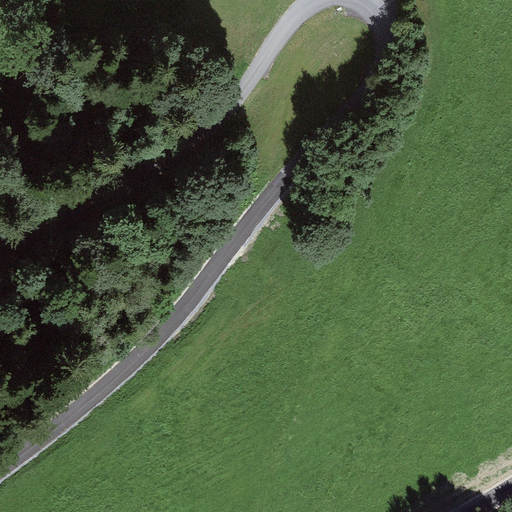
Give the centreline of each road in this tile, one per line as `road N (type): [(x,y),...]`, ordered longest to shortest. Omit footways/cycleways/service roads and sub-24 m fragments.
road 1 (track): [(0,466),(136,358),(354,107),(383,61),(380,14),(366,0)]
road 2 (track): [(316,0),(276,40),(227,112),(179,157),(0,240)]
